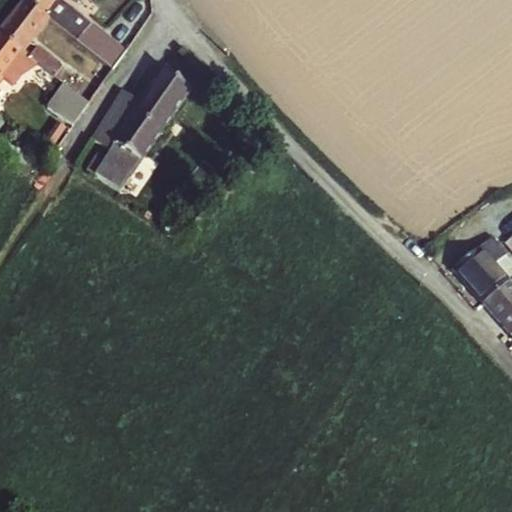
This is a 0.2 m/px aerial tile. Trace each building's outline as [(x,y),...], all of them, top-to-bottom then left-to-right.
[(58,0),(25,0),(24,2),(48,21),(113,72),(128,51),(108,36),(99,48),(80,33),(86,26),(57,2),(58,0)] [(48,21),(24,2),(0,32),(0,34),(23,54),(48,21)] [(0,83),(19,59),(27,65),(23,69),(43,86),(52,77),(31,59),(23,54),(0,34),(0,83)] [(38,50),(31,59),(52,77),(55,80),(63,70),(38,50)] [(94,142),(111,153),(96,177),(121,194),(190,95),(163,70),(126,129),(108,118),(94,142)] [(76,124),(91,100),(62,82),(47,107),(76,124)] [(15,102),(23,108),(34,94),(26,88),(15,102)] [(7,90),(3,95),(9,100),(11,98),(13,95),(7,90)] [(3,95),(0,99),(0,104),(5,108),(7,105),(19,113),(23,108),(15,102),(11,98),(9,100),(3,95)] [(54,147),(61,137),(59,135),(34,117),(27,128),(54,147)] [(16,152),(8,163),(32,182),(40,171),(16,152)] [(511,281),(511,264),(490,239),(453,271),(483,305),(509,283),(511,281)] [(511,286),(509,283),(483,305),(511,337),(511,286)]
